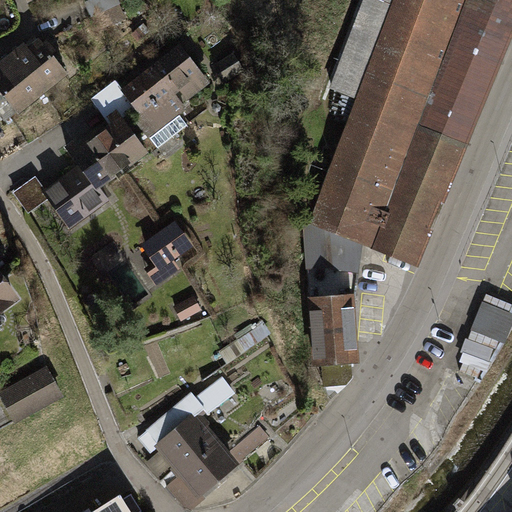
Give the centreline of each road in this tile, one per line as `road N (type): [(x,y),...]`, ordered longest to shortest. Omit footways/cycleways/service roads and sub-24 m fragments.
road 1 (residential): [(250,511),(288,481),(403,350),(511,94)]
road 2 (residential): [(0,199),(52,289),(117,447),(165,511)]
